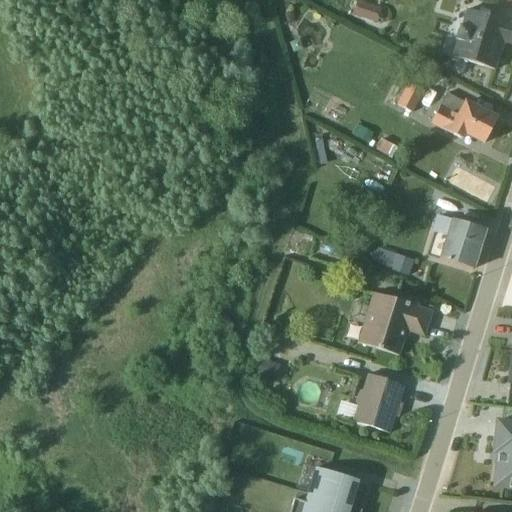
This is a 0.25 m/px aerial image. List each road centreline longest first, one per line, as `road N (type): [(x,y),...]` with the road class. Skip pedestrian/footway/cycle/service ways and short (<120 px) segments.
road 1 (track): [(254,0),(295,168),(236,356),(233,389),(250,422),(429,478)]
road 2 (unclassified): [(511,210),(418,511)]
